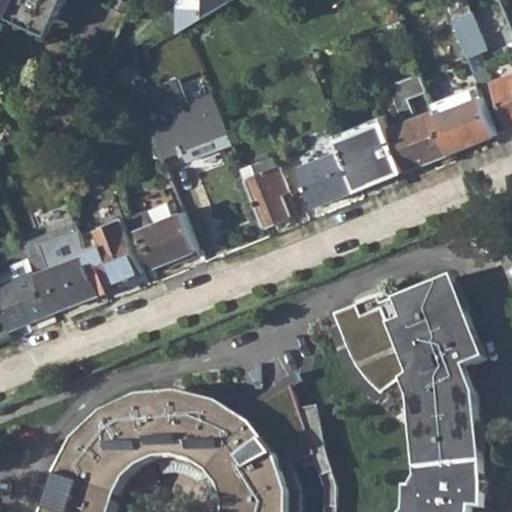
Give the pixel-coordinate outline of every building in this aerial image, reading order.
[(0,0),(0,10),(50,33),(65,0),(0,0)] [(188,26),(208,14),(208,10),(207,0),(179,0),(180,31),(185,27),(188,26)] [(207,0),(208,10),(208,14),(231,1),(230,0),(207,0)] [(447,0),(470,56),(481,83),(481,85),(496,79),(490,64),(485,50),(490,48),(475,9),(473,9),(469,0),(447,0)] [(403,19),(391,24),(393,31),(405,26),(403,19)] [(496,79),(511,119),(511,54),(490,64),(496,79)] [(12,62),(26,94),(41,88),(30,63),(12,62)] [(83,76),(95,108),(107,103),(100,86),(102,85),(97,70),(83,76)] [(405,122),(390,128),(406,170),(454,151),(439,113),(438,109),(419,116),(411,96),(430,89),(423,70),(390,83),(405,122)] [(138,93),(163,155),(165,159),(181,152),(183,155),(187,154),(189,158),(218,146),(213,135),(227,129),(213,93),(188,103),(177,77),(138,93)] [(511,119),(496,79),(481,85),(485,95),(500,132),(511,127),(511,119)] [(438,109),(439,113),(485,95),(481,85),(481,83),(435,101),(438,109)] [(485,95),(439,113),(454,151),(500,132),(485,95)] [(31,107),(4,130),(13,140),(36,120),(31,107)] [(360,189),(406,170),(390,128),(387,120),(340,138),(344,149),(360,189)] [(360,189),(344,149),(302,166),(318,205),(360,189)] [(243,169),(266,227),(290,217),(281,194),(288,191),(278,166),(275,168),(271,157),(243,169)] [(140,229),(154,266),(170,259),(173,265),(202,253),(185,210),(174,214),(167,198),(135,212),(142,228),(140,229)] [(89,251),(105,290),(148,273),(124,215),(101,225),(107,241),(88,248),(89,251)] [(37,272),(53,311),(105,290),(89,251),(37,272)] [(0,274),(0,285),(37,271),(33,261),(0,274)] [(37,271),(0,285),(0,299),(12,329),(53,311),(37,272),(37,271)] [(455,278),(429,288),(454,354),(480,343),(469,315),(472,314),(461,285),(458,286),(455,278)] [(296,402),(260,427),(259,425),(227,404),(187,393),(145,398),(111,414),(81,443),(63,478),(50,511),(117,511),(123,495),(145,468),(163,461),(164,466),(182,465),(198,470),(209,478),(222,494),(225,511),(295,511),(296,493),(283,457),(268,436),(294,418),(314,441),(331,491),(330,511),(472,511),(473,505),(487,504),(482,455),(479,424),(476,395),(466,368),(487,360),(480,343),(454,354),(429,288),(396,301),(403,321),(391,325),(383,305),(380,299),(336,316),(340,326),(350,349),(359,369),(371,384),(383,395),(401,382),(408,399),(411,430),(414,461),(414,478),(410,479),(412,488),(404,489),(407,511),(340,511),(340,485),(323,435),(296,402)] [(396,301),(383,305),(391,325),(403,321),(396,301)] [(350,349),(340,326),(330,331),(339,354),(351,376),(364,392),(377,405),(394,392),(408,399),(401,382),(383,395),(371,384),(359,369),(350,349)]
